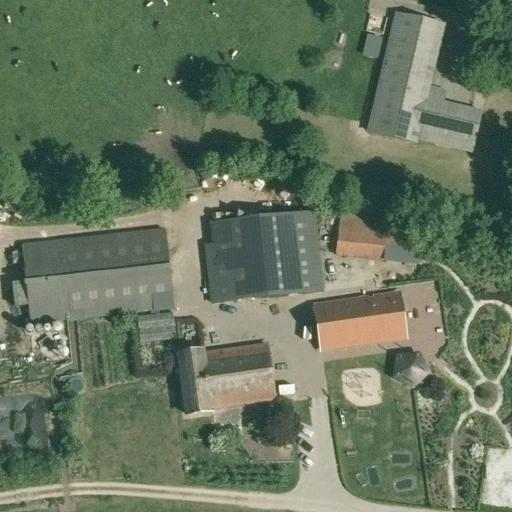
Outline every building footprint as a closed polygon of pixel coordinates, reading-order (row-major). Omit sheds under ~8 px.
[(416,143),(416,139),(428,89),(443,25),(396,14),(368,132),(416,143)] [(445,93),(428,89),(416,139),(472,152),(481,113),(442,104),(445,93)] [(212,304),(323,292),(314,214),(212,225),(215,247),(206,248),(212,304)] [(372,218),(340,214),(335,255),(384,260),(388,232),(389,226),(371,224),(372,218)] [(164,229),(21,245),(30,324),(174,308),(164,229)] [(420,236),(388,232),(384,260),(417,264),(420,236)] [(315,307),(321,351),(406,339),(399,295),(315,307)] [(203,351),(178,354),(182,385),(271,372),(268,346),(203,354),(203,351)] [(275,399),(271,372),(182,385),(186,414),(211,411),(211,408),(275,399)]
